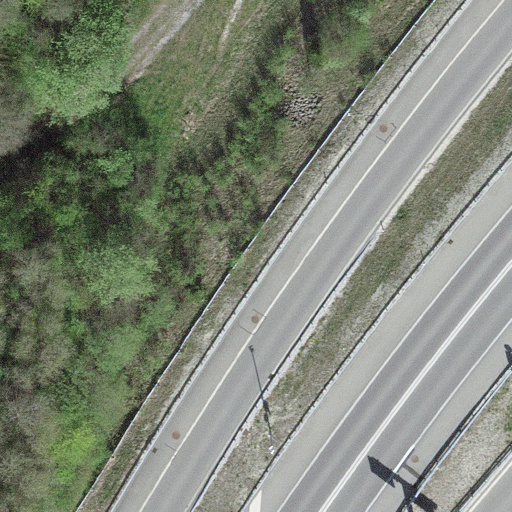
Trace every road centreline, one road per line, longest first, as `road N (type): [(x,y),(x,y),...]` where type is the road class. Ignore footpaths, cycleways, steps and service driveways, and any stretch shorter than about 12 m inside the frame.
road 1 (trunk): [(511,18),(295,300),(158,511)]
road 2 (trunk): [(320,511),(511,260)]
road 3 (track): [(0,161),(74,110),(175,0)]
